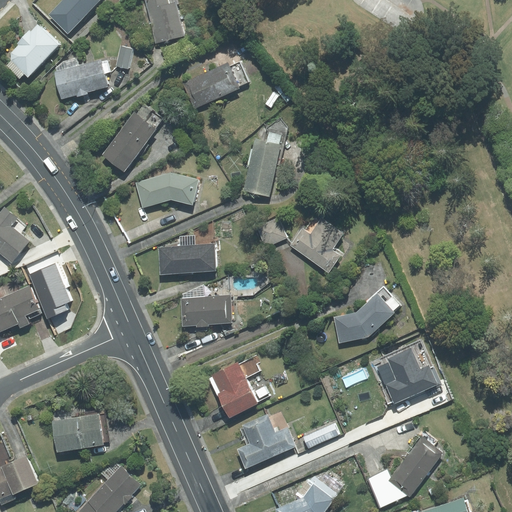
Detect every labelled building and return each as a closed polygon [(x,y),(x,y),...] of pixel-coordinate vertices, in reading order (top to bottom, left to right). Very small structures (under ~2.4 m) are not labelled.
[(106,0),(65,0),(51,14),(72,35),(106,0)] [(179,0),(172,2),(172,0),(146,0),(158,42),(190,33),(181,0),(179,0)] [(8,65),(23,79),(29,72),(33,76),(64,43),(42,22),(11,55),(14,58),(8,65)] [(195,50),(188,38),(164,50),(171,62),(195,50)] [(136,47),(123,44),(119,66),(132,69),(136,47)] [(80,96),(93,93),(93,91),(114,86),(109,60),(57,71),(63,99),(80,95),(80,96)] [(186,83),(197,109),(245,87),(244,86),(253,82),(244,63),(235,67),(233,62),(186,83)] [(159,126),(167,116),(149,102),(141,112),(138,110),(106,153),(130,171),(162,128),(159,126)] [(288,134),(264,128),(249,190),(273,195),(288,134)] [(146,207),(176,199),(198,204),(204,178),(168,173),(139,181),(146,207)] [(1,214),(0,212),(0,249),(17,264),(35,242),(17,227),(23,220),(7,207),(1,214)] [(313,232),(304,226),(292,243),(334,272),(346,255),(338,249),(349,233),(325,216),(313,232)] [(281,217),(266,224),(274,244),(290,237),(281,217)] [(220,242),(162,246),(163,275),(222,271),(220,242)] [(31,316),(44,311),(34,286),(0,300),(0,334),(22,325),(24,329),(35,324),(31,316)] [(344,344),(372,336),(399,312),(397,310),(405,303),(391,288),(384,294),(381,292),(359,311),(337,317),(344,344)] [(200,326),(213,326),(213,323),(237,323),(236,295),(184,297),(185,324),(200,324),(200,326)] [(415,390),(403,352),(360,366),(375,413),(396,406),(393,397),(415,390)] [(242,363),(240,361),(211,376),(222,396),(223,396),(234,417),(272,398),(266,386),(258,390),(251,377),(264,371),(256,356),(242,363)] [(449,398),(442,382),(422,391),(429,407),(449,398)] [(99,449),(110,448),(106,413),(58,420),(62,450),(98,445),(99,449)] [(242,448),(250,467),(300,445),(291,426),(279,431),(272,413),(244,425),(252,444),(242,448)] [(342,435),(336,422),(306,436),(312,449),(342,435)] [(448,452),(438,444),(441,440),(424,428),(420,433),(424,436),(393,477),(390,469),(371,477),(382,507),(410,494),(415,497),(448,452)] [(44,482),(31,455),(0,468),(0,499),(3,506),(20,498),(18,494),(44,482)] [(136,494),(145,483),(124,464),(83,509),(85,511),(119,511),(128,503),(129,504),(137,495),(136,494)] [(281,511),(327,511),(348,486),(327,469),(306,497),(279,507),(281,511)] [(473,511),(469,497),(421,511),(473,511)]
